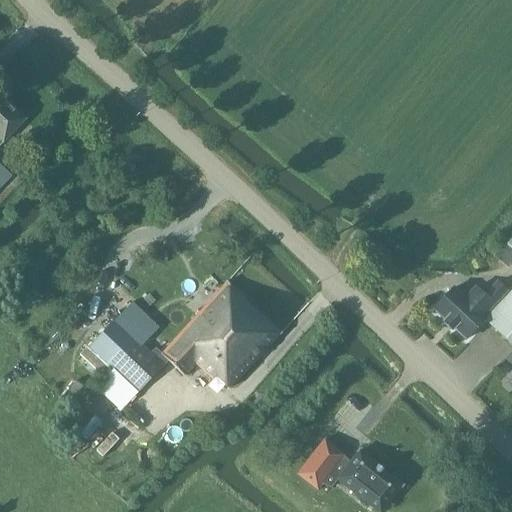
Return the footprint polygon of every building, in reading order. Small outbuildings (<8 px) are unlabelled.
[(0,147),(27,119),(0,92),(0,147)] [(0,189),(12,176),(0,164),(0,189)] [(231,390),(282,333),(227,282),(222,286),(223,287),(209,302),(162,354),(156,348),(152,352),(116,318),(88,348),(137,395),(165,365),(168,361),(184,377),(196,364),(214,381),(217,377),(231,390)] [(454,287),(433,309),(444,319),(443,321),(452,330),(454,328),(465,339),(484,318),(507,294),(495,283),(483,296),(474,288),(465,297),(454,287)] [(511,289),(484,319),(511,345),(511,289)] [(357,453),(357,454),(348,465),(342,460),(345,457),(324,441),(297,475),(317,491),(322,485),(331,489),(337,481),(376,511),(382,511),(402,488),(403,487),(401,485),(401,486),(386,474),(385,472),(377,466),(375,465),(360,453),(358,452),(357,453)]
